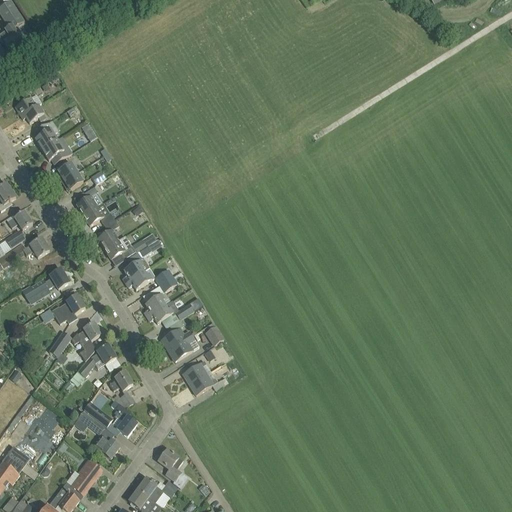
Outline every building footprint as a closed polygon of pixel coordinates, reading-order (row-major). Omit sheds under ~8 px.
[(0,40),(3,46),(5,44),(7,47),(12,55),(25,47),(20,38),(18,35),(17,35),(14,30),(24,23),(23,22),(14,9),(11,3),(2,9),(7,16),(3,20),(9,30),(0,35),(0,40)] [(16,109),(21,118),(37,109),(29,96),(24,100),(26,103),(16,109)] [(21,118),(23,121),(26,120),(30,125),(39,120),(40,123),(46,119),(39,107),(37,109),(21,118)] [(72,110),(67,113),(71,119),(76,116),(72,110)] [(43,129),(34,134),(35,135),(39,132),(42,137),(37,139),(35,141),(42,152),(58,142),(54,136),(58,133),(52,123),(43,129)] [(89,126),(82,130),(85,135),(92,131),(89,126)] [(42,152),(49,163),(54,160),(57,164),(54,166),(55,167),(72,155),(62,139),(58,142),(42,152)] [(59,178),(63,184),(77,175),(71,165),(58,173),(60,177),(59,178)] [(111,184),(122,177),(119,172),(108,179),(111,184)] [(106,179),(102,173),(92,179),(96,186),(106,179)] [(63,184),(66,190),(68,189),(70,193),(84,185),(77,175),(63,184)] [(16,200),(7,186),(0,190),(0,211),(1,214),(13,207),(11,204),(16,200)] [(77,207),(84,218),(97,209),(91,199),(98,195),(95,189),(84,195),(88,201),(77,207)] [(105,228),(115,222),(111,215),(104,219),(97,209),(84,218),(90,228),(101,221),(105,228)] [(8,224),(12,231),(18,227),(22,233),(33,226),(25,213),(16,219),(8,224)] [(105,228),(109,234),(98,241),(105,251),(120,242),(113,232),(119,228),(115,222),(105,228)] [(20,232),(6,242),(12,251),(26,241),(20,232)] [(120,242),(105,251),(111,262),(112,262),(124,254),(127,259),(135,254),(136,255),(141,252),(142,252),(147,249),(143,242),(142,242),(137,245),(132,248),(126,238),(120,242)] [(26,256),(27,258),(34,254),(38,260),(50,253),(42,240),(26,250),(23,252),(26,256)] [(158,242),(149,248),(152,254),(162,248),(158,242)] [(26,250),(23,245),(5,256),(0,259),(0,271),(3,270),(3,271),(26,256),(23,252),(26,250)] [(141,252),(136,255),(137,256),(138,255),(141,261),(152,254),(149,248),(147,249),(142,252),(141,252)] [(123,281),(126,285),(150,270),(144,261),(124,273),(128,278),(123,281)] [(50,278),(52,280),(45,284),(44,282),(31,290),(30,288),(23,293),(28,301),(48,289),(49,291),(56,287),(59,292),(69,285),(61,271),(50,278)] [(156,281),(160,288),(173,280),(169,273),(156,281)] [(145,274),(126,285),(129,290),(133,287),(136,292),(145,287),(153,281),(150,276),(147,278),(145,274)] [(173,280),(160,288),(164,295),(165,294),(174,289),(178,287),(173,280)] [(149,312),(144,315),(147,319),(165,308),(171,304),(165,294),(164,295),(146,307),(149,312)] [(66,304),(67,305),(59,310),(59,309),(52,313),(60,326),(67,322),(69,327),(77,322),(75,317),(85,311),(77,297),(66,304)] [(165,308),(147,319),(150,324),(154,321),(158,326),(162,323),(166,320),(173,316),(176,315),(179,313),(173,303),(171,304),(165,308)] [(179,313),(176,315),(180,322),(195,313),(191,307),(190,306),(179,313)] [(162,342),(168,353),(192,338),(190,334),(184,338),(180,331),(184,328),(180,322),(170,329),(174,335),(162,342)] [(78,335),(72,342),(75,347),(79,344),(82,349),(83,348),(85,352),(80,355),(85,363),(96,352),(91,344),(93,342),(102,337),(95,325),(84,332),(79,336),(78,335)] [(209,333),(205,335),(214,348),(225,341),(216,328),(209,333)] [(50,354),(58,360),(72,340),(63,334),(50,354)] [(192,338),(168,353),(175,364),(193,353),(199,349),(195,343),(192,338)] [(78,374),(70,383),(73,385),(81,376),(85,380),(89,375),(88,374),(93,369),(95,367),(98,372),(105,367),(106,367),(116,361),(117,360),(108,347),(100,353),(97,354),(98,355),(91,360),(91,359),(87,363),(78,374)] [(211,362),(216,359),(212,352),(207,355),(211,362)] [(189,382),(191,386),(207,376),(203,370),(201,366),(200,365),(183,376),(187,383),(189,382)] [(116,383),(110,387),(113,393),(120,389),(123,393),(133,387),(125,374),(115,381),(116,383)] [(207,376),(191,386),(193,390),(192,391),(196,398),(214,387),(212,384),(207,376)] [(128,395),(120,400),(127,410),(135,404),(132,399),(131,400),(128,395)] [(87,409),(84,413),(107,431),(111,425),(112,424),(95,411),(97,409),(91,405),(87,409)] [(117,420),(112,426),(118,431),(117,432),(128,440),(137,427),(119,413),(115,418),(117,420)] [(84,415),(79,421),(85,425),(86,427),(100,436),(104,431),(92,421),(84,415)] [(101,437),(93,448),(101,455),(101,454),(111,461),(120,449),(111,442),(110,443),(101,437)] [(173,485),(180,490),(188,480),(173,468),(179,460),(168,452),(159,464),(170,472),(166,477),(175,483),(173,485)] [(0,497),(0,498),(9,485),(12,487),(18,479),(20,477),(19,476),(27,466),(26,465),(10,453),(2,463),(3,464),(1,467),(0,468),(0,497)] [(67,484),(62,490),(79,503),(102,473),(88,463),(79,476),(81,477),(72,489),(67,484)] [(146,481),(137,492),(155,505),(163,495),(170,499),(171,500),(171,499),(173,497),(175,495),(178,490),(169,483),(168,484),(162,492),(157,488),(146,481)] [(62,490),(48,509),(47,508),(44,511),(72,511),(79,503),(62,490)] [(137,492),(129,504),(140,511),(150,511),(155,505),(137,492)] [(10,511),(12,511),(18,503),(12,499),(6,509),(10,511)] [(19,511),(23,511),(27,508),(28,507),(21,502),(16,509),(19,511)]
